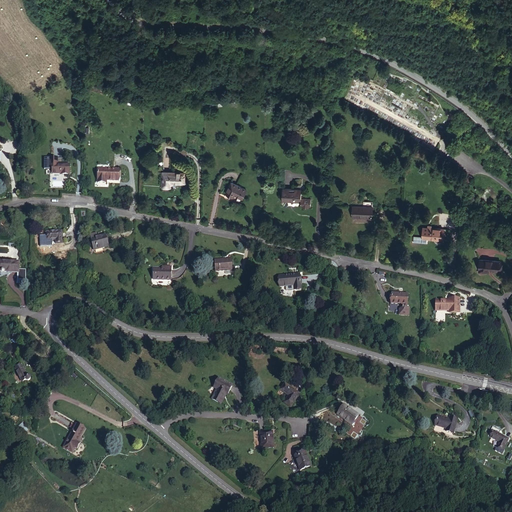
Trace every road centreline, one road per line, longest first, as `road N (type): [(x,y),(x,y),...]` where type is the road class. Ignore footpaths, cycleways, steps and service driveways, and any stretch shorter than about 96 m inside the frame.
road 1 (residential): [(0,207),(61,203),(134,215),(452,282),(498,302)]
road 2 (tertiary): [(511,389),(303,338),(148,335),(67,299),(51,321)]
road 3 (unclassified): [(511,156),(477,119),(377,55),(281,30),(140,27),(106,0)]
road 4 (tertiary): [(51,321),(69,351),(157,428)]
road 5 (residential): [(157,428),(194,414),(298,422)]
road 6 (tertiary): [(157,428),(261,511)]
road 7 (unknown): [(142,415),(122,423),(55,398),(50,411),(67,423)]
